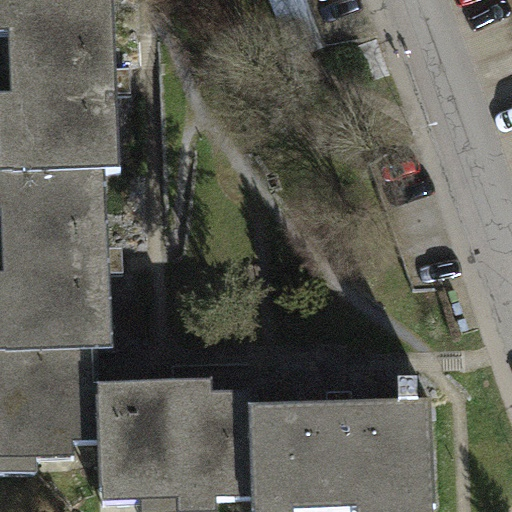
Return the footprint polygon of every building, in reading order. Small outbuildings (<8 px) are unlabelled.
[(120,174),(114,0),(0,0),(0,37),(9,37),(12,138),(0,138),(0,178),(106,174),(120,174)] [(325,43),(308,0),(274,0),(296,55),(325,43)] [(106,174),(0,178),(0,215),(4,316),(0,316),(0,356),(98,353),(112,352),(106,174)] [(98,353),(0,356),(0,479),(36,479),(35,447),(96,445),(98,493),(139,492),(139,511),(215,511),(215,502),(251,502),(253,409),(252,395),(98,401),(98,353)] [(399,404),(253,409),(251,502),(251,511),(353,511),(394,511),(393,511),(434,511),(431,403),(420,404),(418,384),(398,383),(399,404)]
